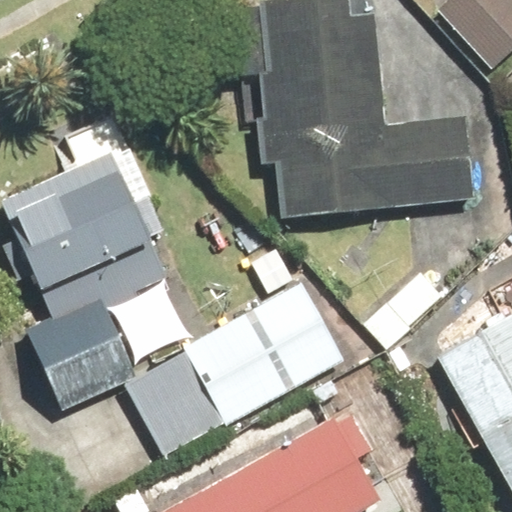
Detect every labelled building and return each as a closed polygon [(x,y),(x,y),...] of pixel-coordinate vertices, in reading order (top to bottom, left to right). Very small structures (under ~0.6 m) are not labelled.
[(380,122),(370,0),(257,0),(264,70),(254,70),(258,115),(252,116),(256,164),(275,162),(279,216),(470,201),(463,115),(380,122)] [(500,82),(511,70),(511,0),(451,0),(436,15),(500,82)] [(108,149),(0,196),(0,210),(47,316),(22,327),(59,411),(136,377),(103,303),(164,276),(108,149)] [(288,267),(216,188),(193,209),(266,288),(288,267)] [(360,325),(384,351),(445,294),(421,269),(360,325)] [(184,351),(121,385),(158,454),(221,420),(225,426),(344,361),(300,280),(180,345),(184,351)] [(511,312),(432,355),(511,503),(511,312)] [(335,417),(156,511),(358,511),(380,501),(335,417)]
